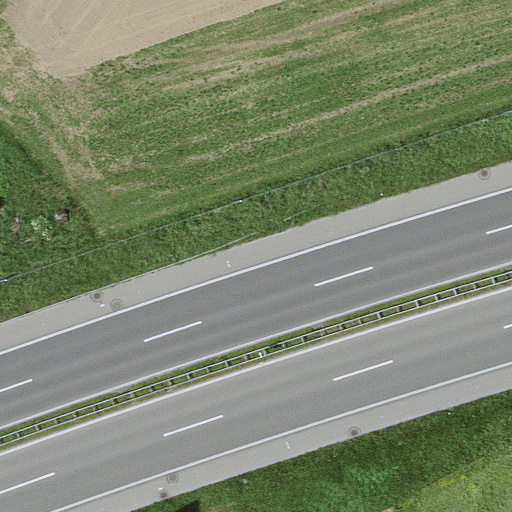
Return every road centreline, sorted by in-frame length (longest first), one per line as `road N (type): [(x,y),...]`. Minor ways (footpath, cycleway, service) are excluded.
road 1 (motorway): [(0,492),(511,325)]
road 2 (motorway): [(511,225),(0,390)]
